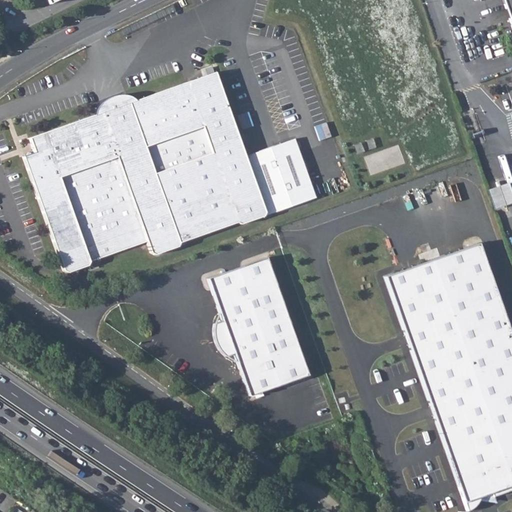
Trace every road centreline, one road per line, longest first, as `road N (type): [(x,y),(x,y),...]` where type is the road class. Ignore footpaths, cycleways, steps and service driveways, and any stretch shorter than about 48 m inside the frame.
road 1 (tertiary): [(325,511),(0,277)]
road 2 (trunk): [(190,511),(0,384)]
road 3 (trunk): [(0,414),(146,511)]
road 4 (residential): [(0,77),(144,0)]
